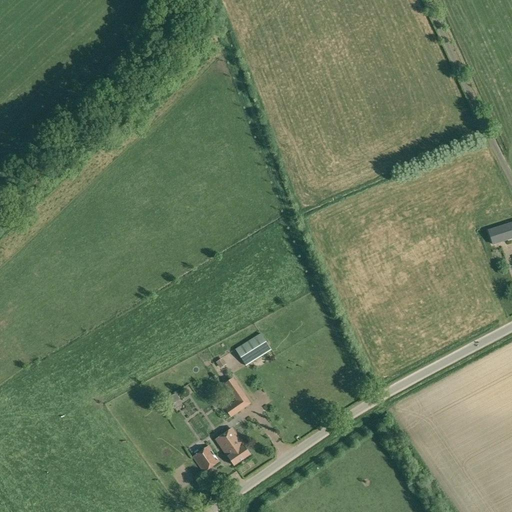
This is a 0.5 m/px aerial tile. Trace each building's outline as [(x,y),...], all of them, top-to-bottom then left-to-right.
[(493,244),(511,237),(511,222),(488,230),(493,244)] [(235,350),(245,366),(271,350),(261,334),(235,350)] [(220,367),(225,364),(222,359),(217,362),(220,367)] [(224,408),(231,417),(250,403),(233,377),(224,384),(235,400),(224,408)] [(216,439),(234,465),(250,454),(243,445),(231,428),(216,439)] [(213,460),(206,450),(209,448),(207,445),(192,456),(203,473),(219,462),(216,458),(213,460)]
